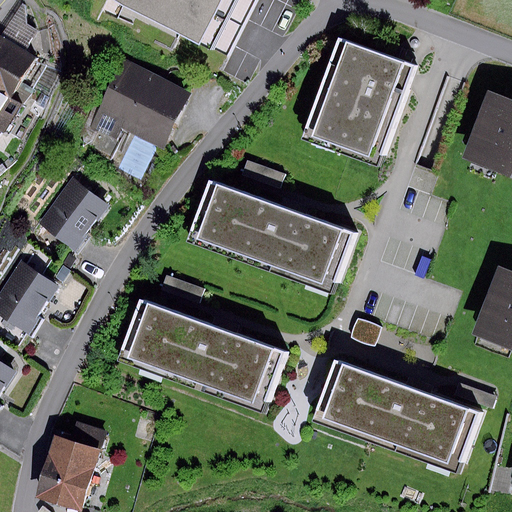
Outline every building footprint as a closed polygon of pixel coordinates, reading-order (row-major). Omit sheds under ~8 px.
[(117,0),(227,56),(255,0),(117,0)] [(22,4),(1,36),(25,51),(38,31),(27,25),(26,6),(22,4)] [(1,36),(0,35),(0,134),(4,137),(33,90),(20,82),(35,57),(25,51),(1,36)] [(348,39),(313,138),(389,165),(425,66),(348,39)] [(189,94),(125,62),(92,127),(115,139),(121,127),(162,147),(189,94)] [(511,106),(486,97),(461,164),(493,175),(511,182),(511,106)] [(246,160),(241,175),(280,188),(285,173),(246,160)] [(108,205),(73,181),(42,227),(76,251),(108,205)] [(220,182),(200,240),(344,293),(363,234),(220,182)] [(60,289),(21,264),(0,296),(0,315),(30,335),(60,289)] [(511,279),(495,273),(470,338),(511,353),(511,279)] [(166,275),(160,291),(199,306),(205,290),(166,275)] [(146,301),(125,361),(265,410),(286,350),(146,301)] [(383,328),(359,319),(352,339),(376,347),(383,328)] [(344,360),(321,421),(470,478),(492,415),(344,360)] [(0,394),(15,372),(0,362),(0,394)] [(307,366),(298,370),(299,380),(303,379),(305,378),(307,376),(308,374),(309,370),(307,366)] [(496,396),(459,382),(454,395),(491,408),(496,396)] [(72,441),(56,436),(37,498),(80,511),(81,511),(107,431),(78,422),(72,441)]
